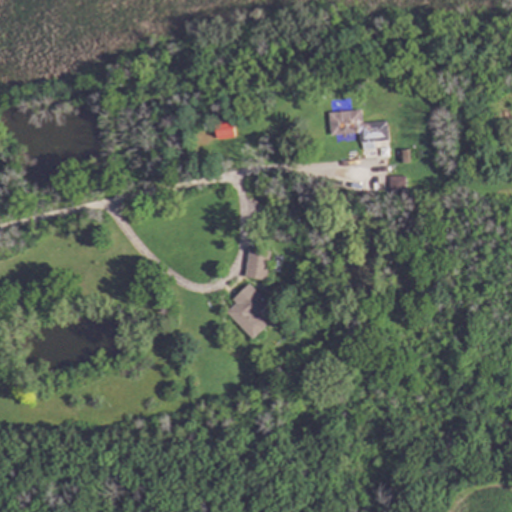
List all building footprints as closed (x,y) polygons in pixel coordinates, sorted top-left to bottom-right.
[(365,122),(389,119),(391,139),(364,142),(363,132),(334,135),(332,112),(364,109),(365,122)] [(237,138),(235,125),(216,129),(218,141),(237,138)] [(408,163),(399,164),(399,151),(407,151),(408,163)] [(407,192),(392,192),(392,175),(407,175),(407,192)] [(243,278),(248,249),(269,253),(264,281),(243,278)] [(230,301),(247,285),(266,305),(255,316),(265,326),(251,340),(225,313),(234,304),(230,301)]
